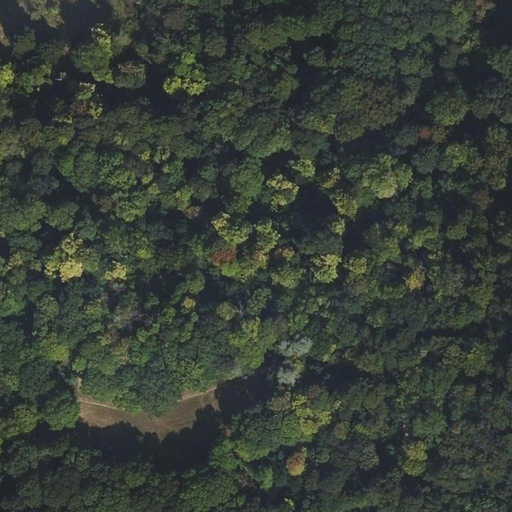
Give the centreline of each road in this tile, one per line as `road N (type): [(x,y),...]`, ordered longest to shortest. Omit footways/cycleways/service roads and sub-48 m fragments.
road 1 (track): [(0,139),(403,95),(411,107),(409,117),(131,179),(49,179),(0,192)]
road 2 (track): [(88,209),(281,262),(360,300),(378,328)]
road 3 (track): [(409,457),(434,375),(477,325)]
